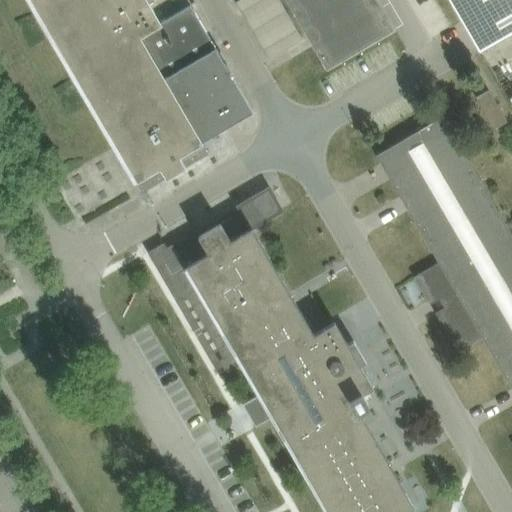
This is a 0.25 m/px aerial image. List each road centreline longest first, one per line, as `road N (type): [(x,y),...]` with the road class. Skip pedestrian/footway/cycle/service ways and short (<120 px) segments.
road 1 (residential): [(211,511),(66,266)]
road 2 (unclassified): [(66,266),(0,156)]
